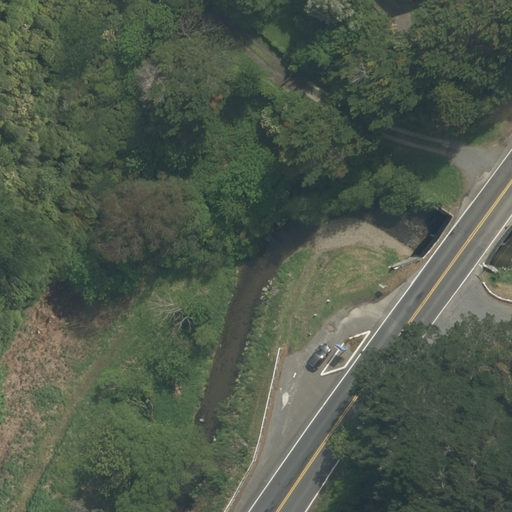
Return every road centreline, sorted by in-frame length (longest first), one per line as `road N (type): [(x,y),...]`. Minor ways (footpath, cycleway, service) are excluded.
road 1 (secondary): [(278,511),(434,291)]
road 2 (secondary): [(434,291),(511,175)]
